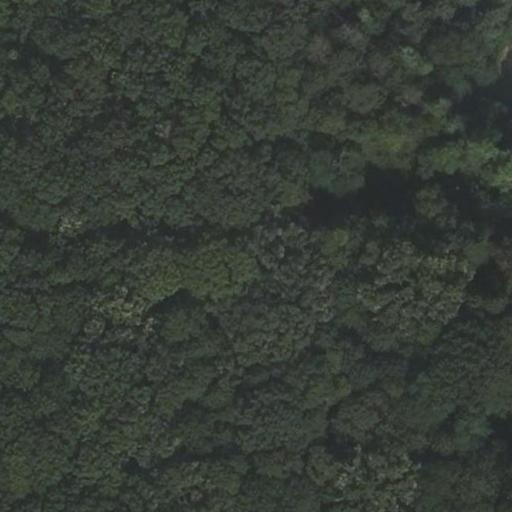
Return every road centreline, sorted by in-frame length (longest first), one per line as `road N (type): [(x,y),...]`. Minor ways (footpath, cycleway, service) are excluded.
road 1 (track): [(0,110),(58,144),(356,115),(511,152)]
road 2 (track): [(511,201),(401,185),(49,209),(0,178)]
